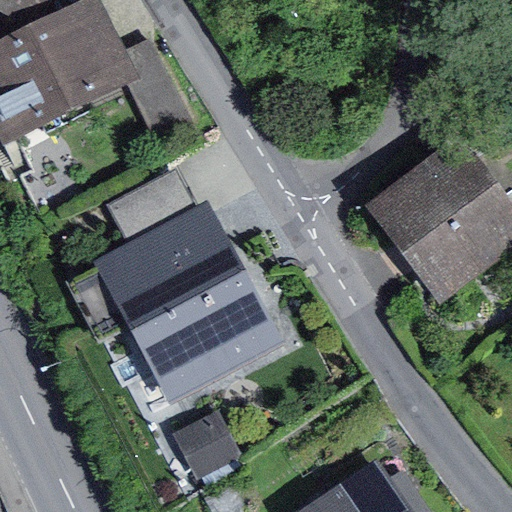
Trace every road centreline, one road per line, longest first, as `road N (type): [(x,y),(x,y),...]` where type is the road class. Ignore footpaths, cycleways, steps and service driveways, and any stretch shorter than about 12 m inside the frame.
road 1 (residential): [(296,212),(424,418),(501,511)]
road 2 (residential): [(422,0),(398,123),(360,168),(296,212)]
road 3 (residential): [(166,0),(296,212)]
road 4 (secondary): [(76,511),(0,354)]
